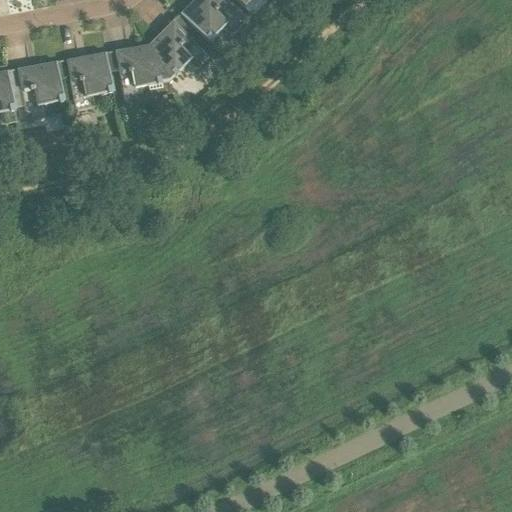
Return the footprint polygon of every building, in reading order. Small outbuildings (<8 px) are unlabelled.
[(203,0),(195,0),(180,16),(208,44),(223,30),(231,38),(245,24),(223,1),(214,10),(203,0)] [(269,0),(234,0),(244,9),(252,0),(263,0),(266,3),(269,0)] [(164,31),(149,46),(169,84),(188,65),(196,73),(210,59),(188,36),(178,45),(164,31)] [(119,72),(124,104),(144,100),(142,89),(169,84),(149,46),(128,50),(131,70),(119,72)] [(70,81),(76,113),(95,109),(93,98),(113,94),(106,54),(79,59),(82,79),(70,81)] [(21,90),(27,122),(46,118),(44,107),(64,103),(57,63),(30,68),(33,88),(21,90)] [(8,72),(0,73),(0,126),(17,124),(8,72)]
